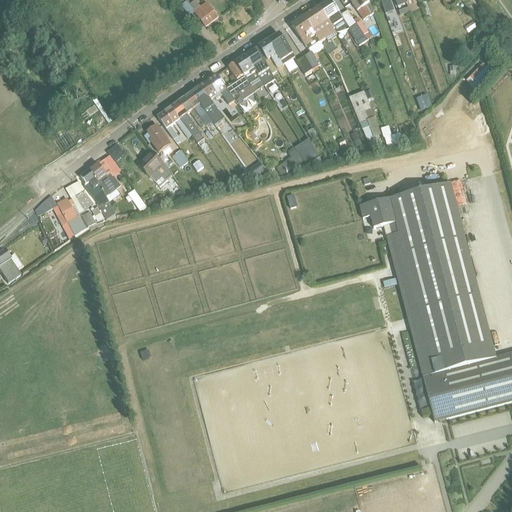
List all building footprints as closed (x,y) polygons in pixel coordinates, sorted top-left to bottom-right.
[(349,0),(364,22),(373,16),(374,15),(367,0),(349,0)] [(380,0),(386,15),(394,12),(389,0),(380,0)] [(187,2),(181,7),(183,10),(190,18),(194,14),(205,28),(218,18),(207,4),(201,8),(195,1),(190,5),(187,2)] [(319,9),(336,34),(338,34),(341,34),(344,32),(346,30),(348,27),(341,17),(331,1),(319,9)] [(471,6),(467,8),(476,22),(479,21),(476,15),(477,15),(471,6)] [(304,19),(320,44),(327,39),(329,42),(337,37),(337,36),(336,34),(319,9),(304,19)] [(341,17),(348,27),(350,30),(356,26),(347,13),(341,17)] [(320,44),(304,19),(293,27),(309,52),(310,54),(304,58),(312,72),(319,67),(314,58),(315,58),(314,56),(324,49),(320,44)] [(357,25),(367,41),(371,39),(359,19),(355,22),(357,25)] [(473,22),(465,28),(468,33),(476,27),(473,22)] [(356,26),(350,30),(348,31),(359,48),(367,42),(367,41),(357,25),(356,26)] [(268,44),(282,68),(295,59),(280,36),(279,36),(268,44)] [(257,50),(272,76),(278,72),(283,79),(287,77),(282,68),(268,44),(257,50)] [(246,58),(265,87),(265,88),(275,81),(272,76),(257,50),(246,58)] [(246,58),(236,65),(256,93),(265,87),(246,58)] [(312,72),(304,58),(297,63),(305,76),(312,72)] [(487,69),(478,60),(461,78),(470,87),(487,69)] [(256,93),(236,65),(229,69),(237,82),(234,84),(242,93),(238,95),(243,103),(249,99),(255,95),(255,94),(256,93)] [(199,89),(210,103),(215,99),(221,95),(223,97),(232,111),(238,107),(232,99),(226,90),(217,77),(199,89)] [(226,90),(232,99),(234,98),(239,106),(243,103),(238,95),(242,93),(234,84),(226,90)] [(212,121),(213,123),(215,126),(224,120),(219,113),(210,103),(199,89),(192,94),(208,116),(212,121)] [(364,92),(367,100),(374,97),(370,90),(364,92)] [(367,100),(364,92),(349,98),(367,141),(375,138),(370,127),(372,126),(370,121),(375,119),(367,100)] [(423,93),(411,97),(416,111),(428,107),(423,93)] [(185,99),(206,127),(206,128),(213,123),(212,121),(208,116),(192,94),(185,99)] [(178,104),(188,116),(191,114),(202,130),(206,127),(185,99),(178,104)] [(172,109),(192,137),(193,137),(198,145),(204,141),(188,116),(178,104),(172,109)] [(89,105),(81,112),(85,117),(94,111),(89,105)] [(165,114),(174,126),(177,124),(188,140),(192,137),(172,109),(165,114)] [(174,126),(165,114),(158,119),(177,145),(181,143),(171,129),(174,126)] [(397,126),(380,132),(382,137),(399,131),(397,126)] [(149,141),(151,144),(158,154),(171,145),(157,127),(155,129),(148,134),(149,135),(152,139),(149,141)] [(313,128),(307,131),(310,137),(316,134),(313,128)] [(357,133),(351,135),(356,147),(362,145),(357,133)] [(295,149),(307,167),(319,158),(308,140),(302,144),(295,149)] [(291,158),(300,169),(301,171),(307,167),(295,149),(288,154),(291,158)] [(182,152),(173,159),(180,169),(189,163),(182,152)] [(166,169),(163,166),(153,154),(139,168),(150,180),(151,179),(160,189),(173,177),(166,169)] [(112,177),(113,179),(121,173),(110,158),(99,166),(107,177),(106,177),(108,180),(112,177)] [(300,169),(291,158),(276,169),(277,171),(270,176),(274,180),(283,178),(287,177),(285,173),(287,172),(293,167),(296,172),(300,169)] [(163,166),(166,169),(174,164),(171,160),(163,166)] [(90,172),(106,199),(117,192),(121,189),(113,179),(112,177),(108,180),(106,177),(107,177),(99,166),(90,172)] [(224,171),(220,174),(228,185),(229,184),(232,189),(237,187),(228,174),(227,174),(224,171)] [(106,199),(90,172),(81,179),(87,187),(85,188),(99,208),(98,208),(106,220),(107,221),(116,215),(109,204),(106,199)] [(247,172),(241,177),(247,185),(254,181),(247,172)] [(57,209),(53,211),(69,241),(92,228),(96,225),(90,214),(84,217),(81,218),(80,216),(84,213),(75,197),(84,192),(79,183),(66,191),(72,201),(68,203),(67,201),(58,206),(59,208),(57,209)] [(451,184),(360,207),(363,219),(371,217),(374,229),(384,226),(435,423),(511,402),(511,354),(496,358),(451,184)] [(106,199),(109,204),(120,196),(117,192),(106,199)] [(134,193),(130,196),(135,203),(141,212),(149,210),(140,199),(139,200),(134,193)] [(283,195),(284,208),(292,207),(290,194),(283,195)] [(162,197),(147,203),(149,210),(165,205),(162,197)] [(43,206),(47,214),(53,211),(57,209),(52,198),(48,201),(45,204),(43,206)] [(47,214),(43,206),(36,213),(38,218),(47,214)] [(97,209),(92,213),(95,218),(94,218),(98,224),(105,220),(101,214),(101,215),(97,209)] [(5,252),(0,255),(0,272),(8,284),(21,276),(17,270),(22,267),(14,255),(9,259),(5,252)] [(379,281),(380,288),(393,287),(392,279),(379,281)] [(324,310),(327,323),(351,317),(348,304),(324,310)] [(137,353),(138,361),(145,360),(144,352),(137,353)] [(426,411),(418,414),(419,420),(427,417),(426,411)] [(484,454),(477,456),(479,463),(486,461),(484,454)]
